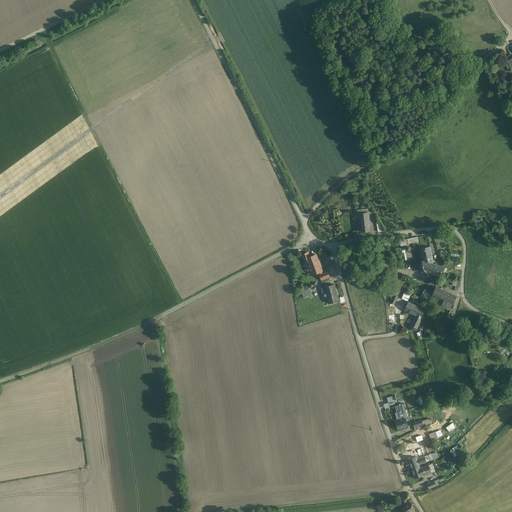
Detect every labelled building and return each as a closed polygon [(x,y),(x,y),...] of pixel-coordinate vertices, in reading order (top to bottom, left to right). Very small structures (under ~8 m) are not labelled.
[(368,209),(357,210),(358,223),(361,223),(362,232),(370,231),(369,226),(370,226),(368,209)] [(430,247),(420,248),(423,261),(422,261),(424,269),(426,271),(441,275),(443,267),(430,263),(433,262),(430,247)] [(307,259),(313,274),(322,271),(320,264),(318,258),(318,259),(316,255),(310,257),(308,252),(302,254),(304,260),(307,259)] [(328,270),(319,274),(321,281),(330,277),(328,270)] [(441,276),(434,274),(432,280),(438,282),(441,276)] [(334,284),(321,288),(323,293),(327,292),(329,297),(328,298),(329,303),(339,301),(334,284)] [(440,289),(436,287),(433,294),(444,299),(442,305),(450,309),(456,297),(440,289)] [(310,288),(301,291),(304,297),(312,294),(310,288)] [(402,298),(408,301),(411,295),(405,292),(402,298)] [(425,310),(409,302),(405,310),(416,315),(413,322),(418,325),(422,317),(421,317),(425,310)] [(457,314),(450,310),(447,317),(454,320),(457,314)] [(508,355),(511,349),(504,346),(501,351),(508,355)] [(385,408),(390,407),(390,405),(396,404),(394,395),(387,397),(388,402),(384,403),(385,408)] [(397,420),(405,417),(405,416),(407,415),(404,404),(395,406),(397,412),(395,413),(397,420)] [(397,420),(395,420),(398,429),(408,426),(405,417),(397,420)] [(415,429),(433,422),(430,417),(422,420),(413,424),(415,429)] [(441,429),(429,433),(431,439),(443,435),(441,429)] [(425,456),(409,461),(412,469),(420,466),(419,464),(426,461),(425,456)] [(420,466),(412,469),(415,478),(431,472),(428,465),(420,468),(420,466)] [(443,479),(425,482),(427,488),(441,485),(440,481),(443,480),(443,479)] [(411,503),(402,508),(403,510),(399,511),(415,511),(414,510),(415,509),(411,503)]
